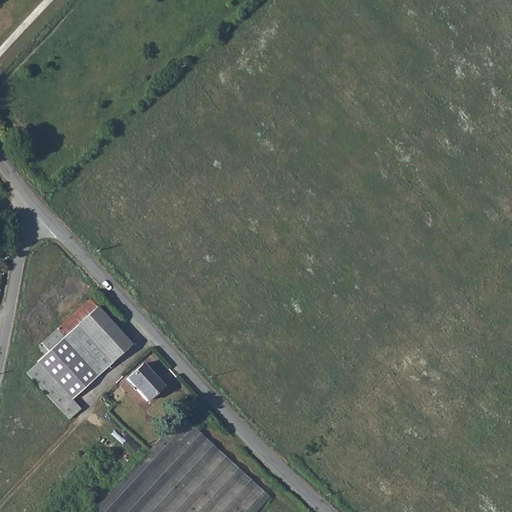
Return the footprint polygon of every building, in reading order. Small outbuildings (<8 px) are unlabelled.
[(88,298),(38,343),(46,352),(61,338),(95,376),(130,344),(88,298)] [(46,352),(36,362),(70,399),(95,376),(61,338),(46,352)] [(70,399),(36,362),(25,372),(69,419),(79,409),(70,399)] [(142,363),(125,379),(145,401),(161,385),(142,363)] [(180,416),(156,443),(91,511),(253,511),(267,497),(231,463),(180,416)]
